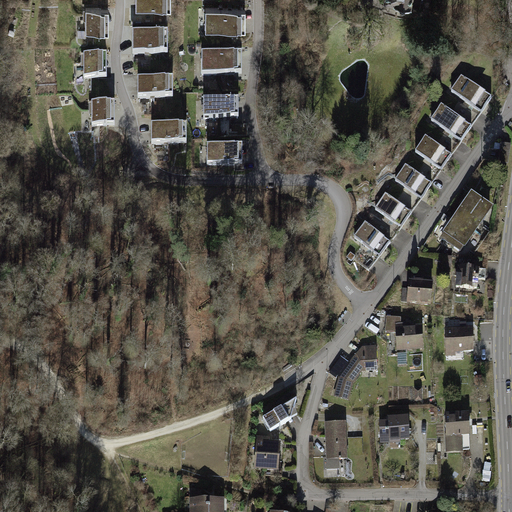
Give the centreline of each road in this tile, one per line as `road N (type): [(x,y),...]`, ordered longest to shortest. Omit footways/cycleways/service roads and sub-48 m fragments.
road 1 (residential): [(510,493),(307,492),(303,458),(325,363),(511,105)]
road 2 (track): [(325,363),(202,423),(106,445),(86,440),(20,343),(0,340)]
road 3 (tertiary): [(511,248),(503,329),(510,493)]
